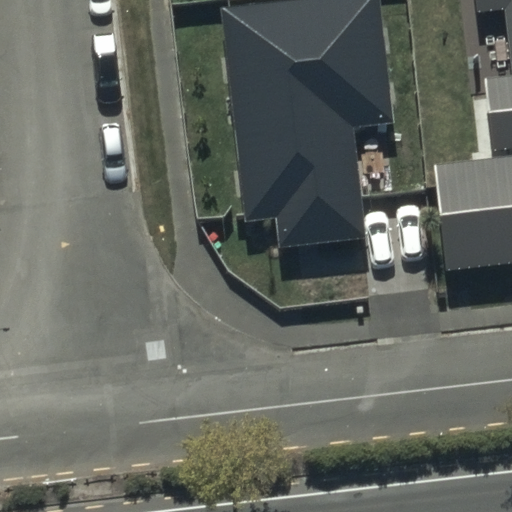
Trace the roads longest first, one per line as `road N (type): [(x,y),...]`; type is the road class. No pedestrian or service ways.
road 1 (residential): [(75,431),(511,381)]
road 2 (residential): [(27,0),(75,431)]
